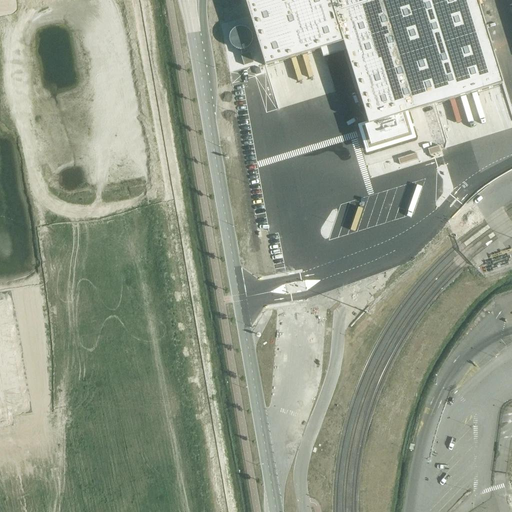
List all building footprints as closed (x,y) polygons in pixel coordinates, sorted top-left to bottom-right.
[(511,0),(244,0),(264,62),(342,38),(368,125),(406,113),(502,84),(476,0),(511,0)] [(227,47),(229,66),(246,64),(244,45),(227,47)] [(236,113),(232,89),(219,91),(223,115),(236,113)] [(407,113),(362,127),(368,150),(414,136),(407,113)] [(441,152),(439,146),(428,149),(430,155),(441,152)] [(418,159),(416,153),(398,159),(400,165),(418,159)] [(498,321),(494,323),(499,334),(503,332),(498,321)]
